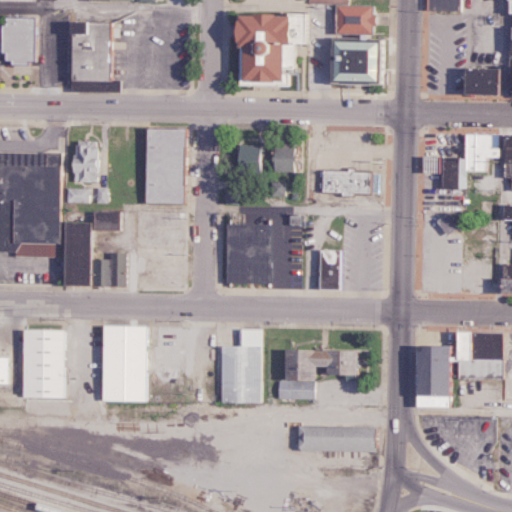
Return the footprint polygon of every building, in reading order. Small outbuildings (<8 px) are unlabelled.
[(463,11),(463,0),(432,0),(432,10),(463,11)] [(382,5),(344,4),(344,33),(380,34),(380,24),(386,24),(386,14),(382,14),(382,5)] [(316,14),(251,14),(251,44),(246,44),(246,84),(257,84),(257,81),(295,81),(295,68),(304,68),(304,43),(316,43),(316,14)] [(8,63),(38,64),(39,17),(9,17),(8,63)] [(116,81),(117,22),(75,21),(73,80),(94,80),(93,91),(122,91),(122,81),(116,81)] [(332,46),(376,47),(376,91),(331,91),(332,46)] [(511,94),(511,66),(467,67),(467,95),(511,94)] [(140,204),(142,131),(182,132),(180,205),(140,204)] [(503,133),(470,133),(470,157),(429,157),(429,173),(446,173),(446,188),(469,188),(469,171),(490,171),(490,157),(503,157),(503,133)] [(101,141),(80,140),(78,181),(102,182),(103,158),(100,158),(101,141)] [(268,145),(245,145),(244,172),(268,173),(268,145)] [(282,171),(305,171),(305,148),(283,148),(282,171)] [(65,165),(0,164),(0,198),(1,199),(0,252),(0,253),(58,255),(58,241),(64,242),(65,165)] [(328,192),(377,194),(377,171),(328,170),(328,192)] [(91,202),(91,188),(69,187),(69,201),(91,202)] [(227,204),(241,204),(241,188),(226,188),(227,204)] [(125,230),(125,211),(100,211),(100,229),(125,230)] [(187,287),(188,212),(140,211),(138,286),(187,287)] [(442,220),(451,234),(463,226),(454,212),(442,220)] [(97,222),(71,222),(71,285),(127,285),(127,252),(114,252),(114,258),(96,258),(97,222)] [(220,282),(223,222),(269,225),(266,284),(220,282)] [(100,326),(145,326),(145,401),(101,401),(100,326)] [(453,330),(500,330),(500,375),(453,375),(453,330)] [(17,399),(19,332),(58,334),(56,400),(17,399)] [(253,401),(215,400),(217,344),(255,345),(253,401)] [(295,349),(295,380),(283,380),(282,398),(318,399),(318,381),(325,381),(325,366),(336,366),(336,374),(351,374),(351,378),(366,378),(367,350),(295,349)] [(0,383),(10,384),(11,357),(0,356),(0,383)] [(300,428),(375,430),(374,450),(300,448),(300,428)]
